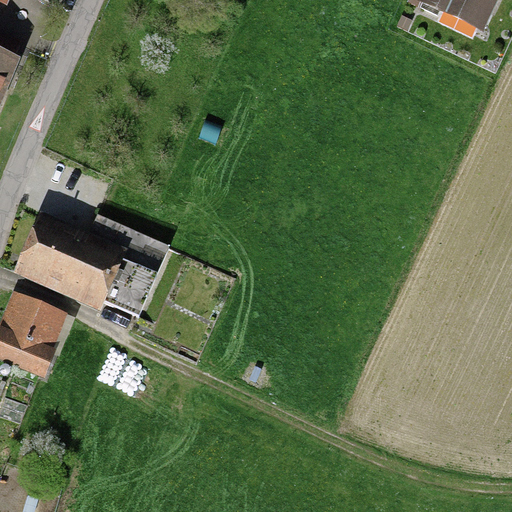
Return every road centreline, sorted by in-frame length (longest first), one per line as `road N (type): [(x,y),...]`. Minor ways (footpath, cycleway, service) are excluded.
road 1 (track): [(511,495),(436,486),(370,463),(0,281)]
road 2 (unclassified): [(90,0),(0,219)]
